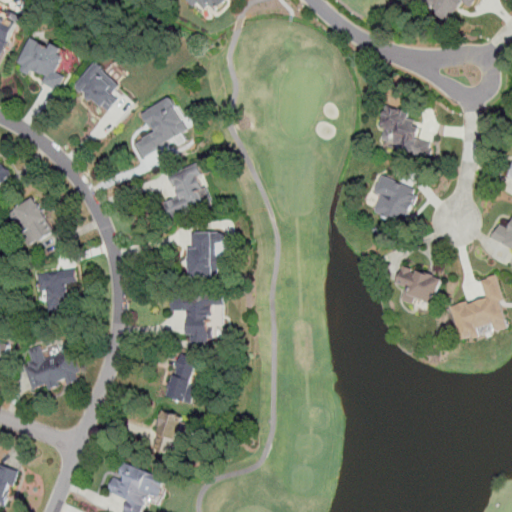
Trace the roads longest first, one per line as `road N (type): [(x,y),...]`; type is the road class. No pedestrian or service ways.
road 1 (residential): [(0,114),(72,168),(105,221),(119,274),(114,353),(53,511)]
road 2 (residential): [(314,0),(389,53),(471,74)]
road 3 (residential): [(471,74),(473,147),(460,223)]
